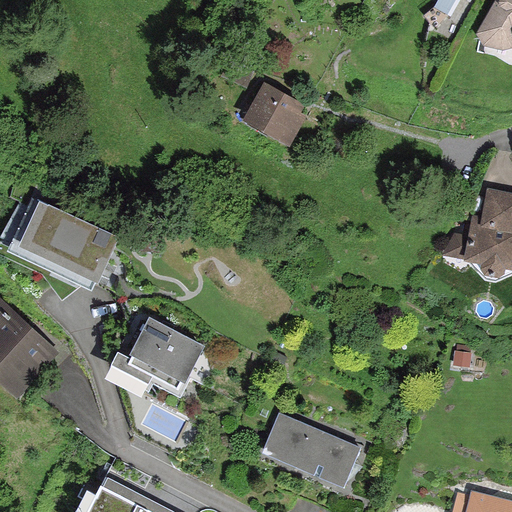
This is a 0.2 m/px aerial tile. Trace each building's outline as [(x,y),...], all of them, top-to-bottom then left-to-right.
[(511,0),(487,0),(468,29),(494,47),(507,28),(511,31),(511,0)] [(299,108),(254,84),(235,121),(279,144),(299,108)] [(459,212),(450,252),(505,264),(511,232),(511,223),(504,221),(509,197),(477,191),(472,215),(459,212)] [(108,238),(22,199),(0,247),(0,249),(85,288),(108,238)] [(53,351),(0,304),(0,383),(14,396),(53,351)] [(195,352),(137,322),(118,360),(110,356),(103,370),(137,388),(143,377),(174,393),(195,352)] [(356,446),(278,412),(259,455),(337,489),(356,446)] [(135,511),(82,482),(64,511),(135,511)] [(511,511),(511,503),(462,490),(456,511),(511,511)]
